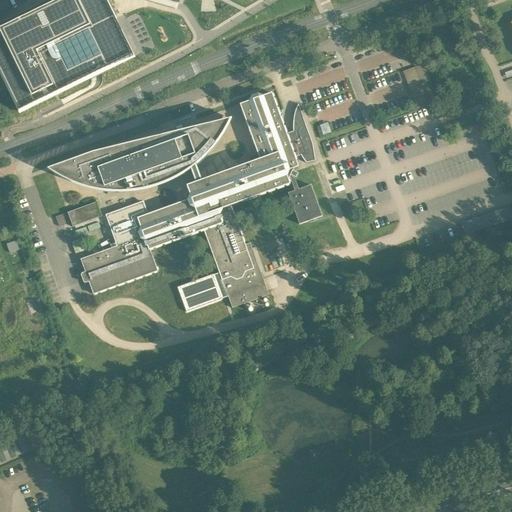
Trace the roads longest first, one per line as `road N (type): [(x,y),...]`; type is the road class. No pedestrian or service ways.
road 1 (unclassified): [(0,173),(340,42)]
road 2 (unclassified): [(340,42),(454,0)]
